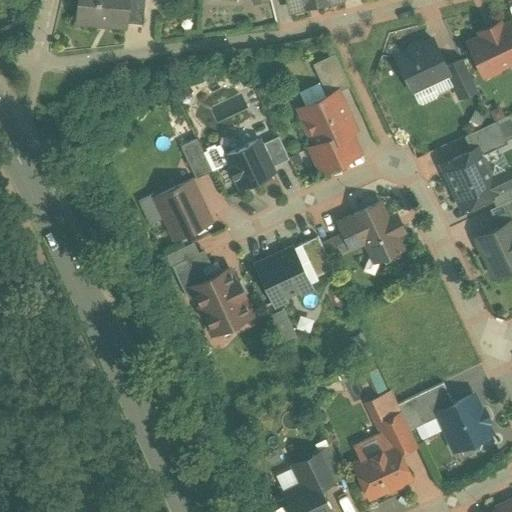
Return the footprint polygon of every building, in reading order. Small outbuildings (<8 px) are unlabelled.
[(77,0),(76,22),(126,26),(126,24),(128,0),(77,0)] [(145,0),(128,0),(126,24),(143,26),(145,0)] [(287,0),(290,10),(321,3),(323,4),(340,0),(287,0)] [(511,22),(501,27),(499,23),(479,32),(481,37),(468,43),(484,75),(487,73),(491,75),(500,71),(501,67),(511,61),(511,22)] [(432,40),(396,57),(398,61),(396,67),(399,73),(405,76),(412,91),(447,75),(449,74),(446,68),(432,40)] [(334,54),(312,65),(327,96),(336,92),(337,93),(349,87),(334,54)] [(463,60),(446,68),(449,74),(447,75),(459,99),(477,90),(463,60)] [(327,96),(300,109),(306,121),(303,122),(308,134),(311,132),(317,145),(311,147),(322,171),(358,154),(348,132),(354,130),(337,93),(336,92),(327,96)] [(244,97),(200,108),(205,133),(250,122),(244,97)] [(496,121),(464,136),(471,151),(476,148),(480,156),(497,148),(507,143),(496,121)] [(278,137),(260,145),(271,168),(289,160),(278,137)] [(196,139),(180,146),(196,179),(212,171),(196,139)] [(258,140),(225,156),(230,168),(229,168),(233,178),(235,177),(240,189),(274,173),(271,168),(260,145),(258,140)] [(471,151),(442,165),(462,208),(511,184),(511,172),(511,171),(507,170),(497,148),(480,156),(476,148),(471,151)] [(190,180),(156,197),(173,234),(208,217),(190,180)] [(511,198),(490,210),(498,228),(510,222),(511,223),(511,222),(511,198)] [(379,203),(354,215),(366,241),(375,261),(382,257),(385,263),(400,256),(397,250),(401,249),(395,237),(402,234),(393,215),(387,218),(379,203)] [(354,215),(338,223),(350,249),(366,241),(354,215)] [(498,228),(476,238),(495,276),(511,267),(511,226),(511,223),(510,222),(498,228)] [(318,236),(300,245),(315,277),(317,277),(333,269),(318,236)] [(278,255),(296,291),(318,280),(317,277),(315,277),(300,245),(278,255)] [(296,291),(278,255),(257,265),(274,301),(296,291)] [(193,273),(186,259),(172,266),(187,299),(194,296),(190,287),(208,279),(203,268),(193,273)] [(208,279),(190,287),(194,296),(212,334),(217,332),(223,334),(229,332),(231,325),(251,316),(242,296),(244,295),(238,281),(235,283),(229,269),(208,279)] [(281,344),(297,337),(284,308),(269,315),(281,344)] [(443,383),(411,398),(423,424),(439,417),(437,413),(453,405),(443,383)] [(392,391),(378,398),(378,399),(377,405),(370,409),(368,403),(367,403),(377,425),(402,413),(398,404),(392,391)] [(453,405),(437,413),(439,417),(454,450),(466,444),(469,449),(474,451),(479,449),(481,443),(479,438),(491,433),(473,395),(453,405)] [(411,398),(398,404),(402,413),(410,430),(423,424),(411,398)] [(402,413),(377,425),(381,434),(388,449),(394,446),(398,455),(417,446),(410,430),(402,413)] [(388,449),(381,434),(354,447),(361,461),(354,465),(370,497),(410,478),(398,455),(394,446),(388,449)] [(330,448),(294,465),(303,485),(315,480),(318,488),(343,476),(330,448)] [(303,485),(285,494),(292,511),(329,511),(318,488),(315,480),(303,485)] [(511,511),(511,500),(496,508),(497,511),(494,511),(511,511)]
